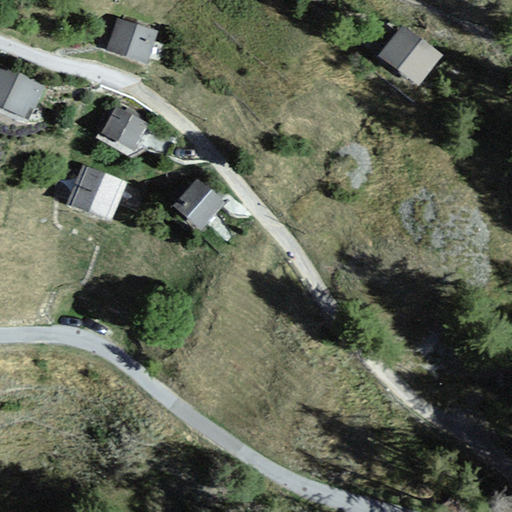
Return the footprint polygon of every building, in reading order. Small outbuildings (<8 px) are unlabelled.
[(143,35),(106,17),(88,53),(125,71),(143,35)] [(420,65),(391,30),(351,64),(381,98),(420,65)] [(25,94),(0,77),(0,130),(1,131),(25,94)] [(131,132),(103,111),(82,141),(110,161),(131,132)] [(106,191),(70,171),(47,211),(82,231),(106,191)] [(185,182),(148,215),(172,242),(209,209),(185,182)]
